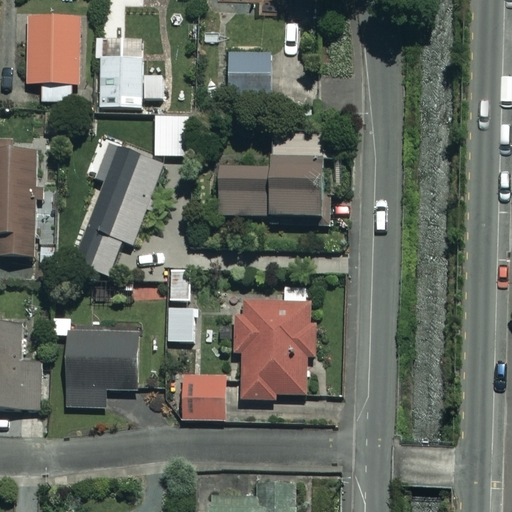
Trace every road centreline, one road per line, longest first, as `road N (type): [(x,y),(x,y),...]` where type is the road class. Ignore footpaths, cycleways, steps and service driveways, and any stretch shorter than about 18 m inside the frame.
road 1 (residential): [(494,0),(478,467)]
road 2 (residential): [(379,447),(388,133),(374,0)]
road 3 (residential): [(0,456),(185,442),(379,447)]
